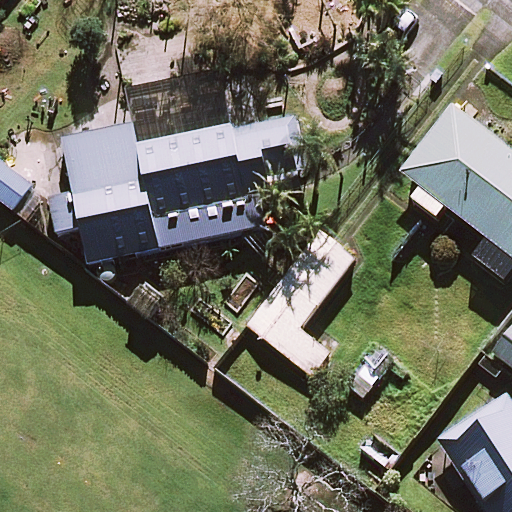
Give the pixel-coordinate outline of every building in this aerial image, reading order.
[(308,193),(298,144),(280,83),(277,84),(226,95),(222,75),(131,94),(138,128),(67,143),(77,194),(52,199),(60,237),(84,232),(92,267),(262,232),(256,204),(308,193)] [(511,287),(511,154),(456,111),(405,177),(423,190),(414,202),(440,222),(449,210),(488,240),(474,259),(511,289),(511,287)] [(43,197),(0,163),(0,202),(25,221),(43,197)] [(357,263),(324,236),(250,328),(314,380),(332,357),(301,332),(357,263)] [(511,340),(498,357),(511,368),(511,340)] [(511,511),(511,407),(509,403),(445,447),(489,511),(511,511)]
